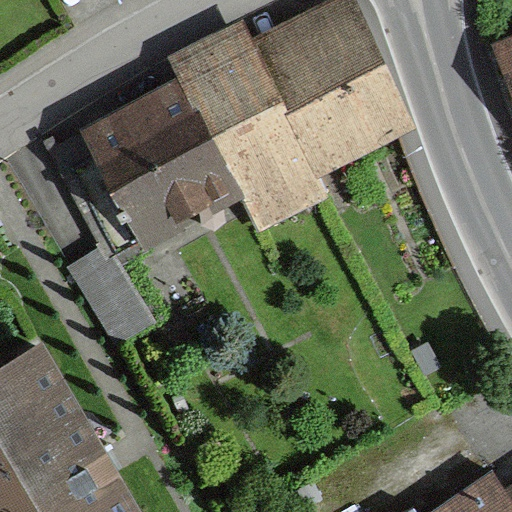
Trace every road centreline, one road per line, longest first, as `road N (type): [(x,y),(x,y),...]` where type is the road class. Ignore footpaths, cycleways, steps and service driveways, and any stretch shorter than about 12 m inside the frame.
road 1 (secondary): [(417,0),(433,81),(469,184),(511,267)]
road 2 (residential): [(0,126),(214,0)]
